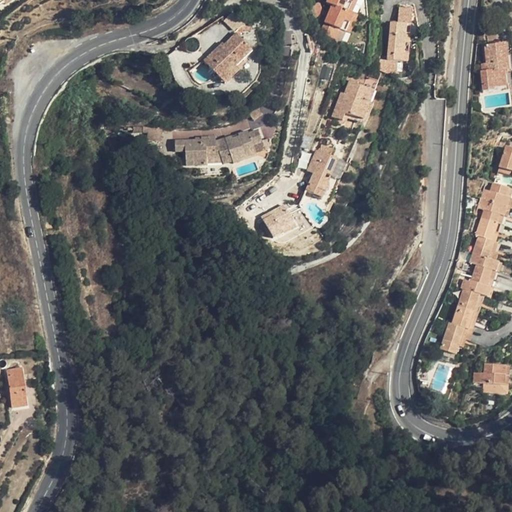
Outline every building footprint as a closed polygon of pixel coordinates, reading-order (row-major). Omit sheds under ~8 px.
[(9,3),(7,0),(0,0),(0,7),(1,9),(9,3)] [(313,14),(322,13),(319,0),(317,0),(311,1),(313,14)] [(334,0),(333,4),(337,7),(338,7),(348,11),(352,0),(334,0)] [(357,0),(352,0),(348,11),(352,13),(357,0)] [(354,14),(352,13),(348,11),(338,7),(337,11),(332,9),(329,15),(333,16),(332,18),(330,24),(341,30),(347,32),(354,14)] [(400,8),(398,23),(408,24),(413,24),(414,9),(400,8)] [(236,12),(226,18),(233,31),(243,25),(236,12)] [(359,16),(354,14),(347,32),(351,34),(359,16)] [(330,24),(326,23),(324,29),(329,32),(327,36),(337,40),(341,30),(330,24)] [(391,41),(391,42),(406,44),(408,24),(398,23),(392,23),(391,41)] [(224,77),(236,66),(252,51),(238,36),(226,47),(225,45),(207,62),(222,79),(224,77)] [(397,62),(405,62),(406,44),(391,42),(390,45),(389,55),(387,73),(397,73),(397,62)] [(485,46),(486,65),(487,72),(481,73),(481,75),(483,92),(494,91),(494,90),(505,89),(504,71),(502,59),(507,58),(505,44),(485,46)] [(380,54),(379,69),(387,73),(389,55),(380,54)] [(239,70),(236,66),(224,77),(222,79),(225,82),(230,78),(239,70)] [(358,83),(351,80),(346,94),(342,93),(333,117),(344,121),(346,114),(364,121),(376,92),(358,85),(358,83)] [(256,154),(255,152),(253,146),(262,143),(259,130),(248,133),(248,131),(217,141),(216,137),(202,138),(202,140),(176,141),(176,153),(186,153),(187,168),(208,166),(208,165),(207,158),(216,157),(217,159),(222,159),(224,164),(224,165),(233,162),(234,165),(244,161),(243,159),(256,154)] [(264,148),(262,143),(253,146),(255,152),(261,150),(264,148)] [(331,154),(334,148),(322,143),(319,149),(331,154)] [(495,170),(511,176),(511,148),(504,146),(495,170)] [(322,201),(329,186),(328,185),(338,161),(318,152),(315,158),(313,164),(319,166),(315,175),(308,191),(314,194),(313,197),(322,201)] [(208,165),(224,164),(222,159),(217,159),(216,157),(207,158),(208,165)] [(348,166),(338,161),(328,185),(329,186),(330,187),(337,190),(348,166)] [(309,172),(315,175),(319,166),(313,164),(309,172)] [(480,188),(477,197),(490,201),(503,206),(507,197),(503,195),(506,187),(490,182),(487,190),(480,188)] [(511,195),(511,189),(506,187),(503,195),(507,197),(503,206),(508,208),(511,195)] [(481,209),(478,218),(493,224),(496,214),(501,215),(503,206),(490,201),(477,197),(474,206),(481,209)] [(493,224),(499,226),(501,226),(508,208),(503,206),(501,215),(496,214),(493,224)] [(285,222),(287,228),(302,221),(296,211),(283,219),(285,222)] [(493,224),(478,218),(472,236),(476,237),(488,241),(493,224)] [(282,232),(287,228),(285,222),(278,225),(277,225),(269,229),(272,235),(281,231),(282,232)] [(491,243),(494,243),(499,226),(493,224),(488,241),(491,243)] [(486,260),(491,243),(488,241),(476,237),(470,255),(486,260)] [(496,244),(494,243),(491,243),(486,260),(490,262),(496,244)] [(474,268),(471,277),(486,282),(489,273),(492,274),(496,264),(490,262),(486,260),(470,255),(467,265),(474,268)] [(486,282),(493,284),(494,282),(500,265),(496,264),(492,274),(489,273),(486,282)] [(486,282),(471,277),(468,285),(461,283),(457,293),(459,293),(476,299),(481,301),(482,301),(486,292),(483,290),(486,282)] [(487,303),(493,284),(486,282),(483,290),(486,292),(482,301),(487,303)] [(469,317),(476,299),(459,293),(453,312),(469,317)] [(475,317),(481,301),(476,299),(469,317),(474,319),(475,317)] [(467,324),(469,317),(453,312),(447,329),(461,334),(464,335),(467,324)] [(464,335),(465,335),(468,336),(474,319),(469,317),(467,324),(464,335)] [(452,360),(455,352),(455,349),(461,334),(447,329),(444,328),(435,354),(452,360)] [(459,353),(465,335),(464,335),(461,334),(455,349),(455,352),(459,353)] [(7,371),(12,408),(26,406),(23,374),(22,369),(7,371)] [(469,389),(480,390),(499,392),(504,390),(505,373),(482,371),(480,380),(471,380),(469,389)] [(502,400),(503,393),(499,392),(481,392),(479,392),(479,398),(502,400)]
